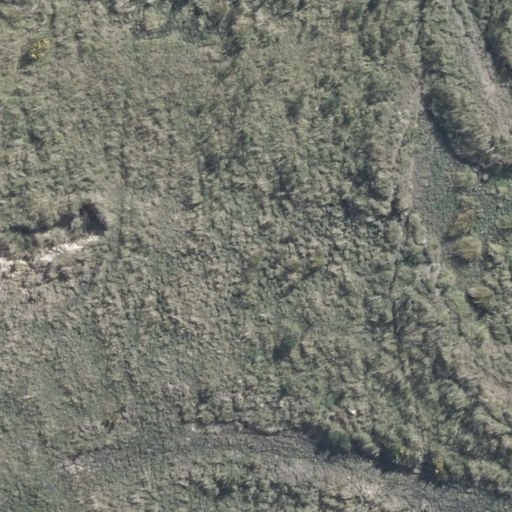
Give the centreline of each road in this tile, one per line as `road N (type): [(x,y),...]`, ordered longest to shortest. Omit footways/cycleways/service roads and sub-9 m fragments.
road 1 (track): [(486,511),(442,493),(171,442),(86,467),(28,511)]
road 2 (track): [(459,0),(491,92),(511,115)]
